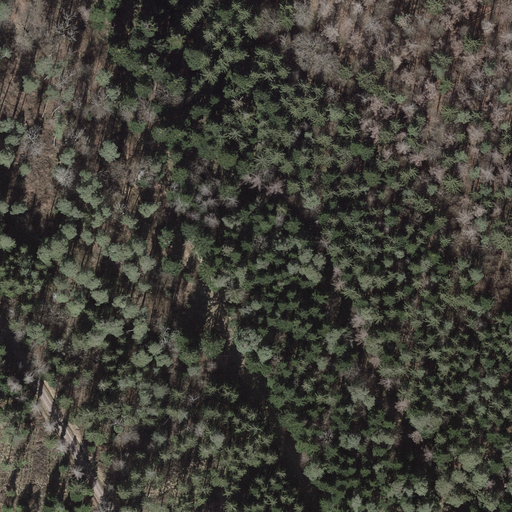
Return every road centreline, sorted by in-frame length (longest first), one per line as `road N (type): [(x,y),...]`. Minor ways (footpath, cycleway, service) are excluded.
road 1 (track): [(320,511),(99,62)]
road 2 (track): [(448,511),(303,222)]
road 3 (track): [(0,313),(117,511)]
